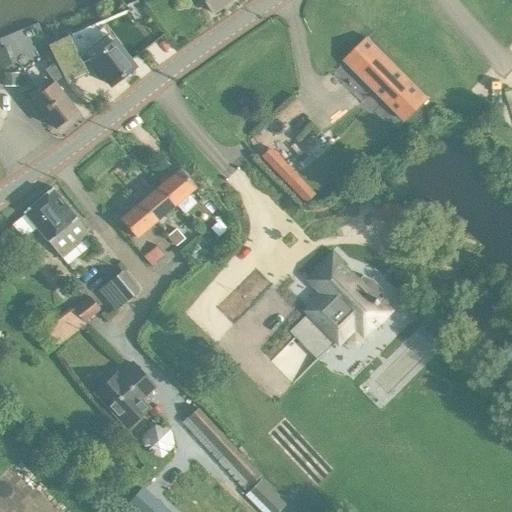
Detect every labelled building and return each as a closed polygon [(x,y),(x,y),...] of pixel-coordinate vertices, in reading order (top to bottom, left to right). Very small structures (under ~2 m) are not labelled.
[(230,0),(204,0),(213,12),(230,0)] [(58,16),(40,25),(53,53),(71,45),(58,16)] [(84,52),(95,66),(92,68),(100,78),(102,76),(110,86),(136,67),(114,40),(112,41),(107,35),(84,52)] [(406,121),(429,99),(368,37),(345,60),(406,121)] [(53,63),(46,68),(56,82),(63,76),(53,63)] [(55,82),(33,100),(54,128),(77,110),(55,82)] [(331,150),(337,158),(371,129),(365,121),(331,150)] [(159,186),(175,205),(195,187),(179,168),(159,186)] [(139,203),(156,221),(175,205),(159,186),(139,203)] [(35,228),(53,248),(61,258),(90,233),(53,188),(23,213),(24,214),(15,222),(26,235),(35,228)] [(200,208),(208,218),(216,212),(208,202),(200,208)] [(136,238),(156,221),(139,203),(120,219),(136,238)] [(176,245),(184,239),(176,228),(168,235),(176,245)] [(164,255),(157,245),(149,252),(156,262),(164,255)] [(310,312),(290,331),(296,337),(318,359),(319,360),(339,340),(340,341),(355,326),(365,335),(389,311),(381,303),(382,302),(379,300),(383,296),(380,288),(373,281),(364,278),(360,282),(334,256),(309,280),(325,295),(309,311),(310,312)] [(122,270),(97,290),(114,310),(139,290),(122,270)] [(57,345),(84,324),(83,322),(100,309),(90,296),(72,310),(70,307),(43,328),(57,345)] [(116,373),(95,393),(126,427),(148,408),(141,399),(154,387),(132,363),(118,375),(116,373)] [(260,475),(197,408),(181,423),(244,490),(260,475)] [(174,446),(170,429),(153,424),(141,436),(145,452),(161,457),(174,446)] [(187,511),(225,511),(179,472),(163,491),(187,511)] [(278,511),(285,505),(274,494),(259,480),(251,488),(248,492),(261,505),(258,508),(262,511),(278,511)]
